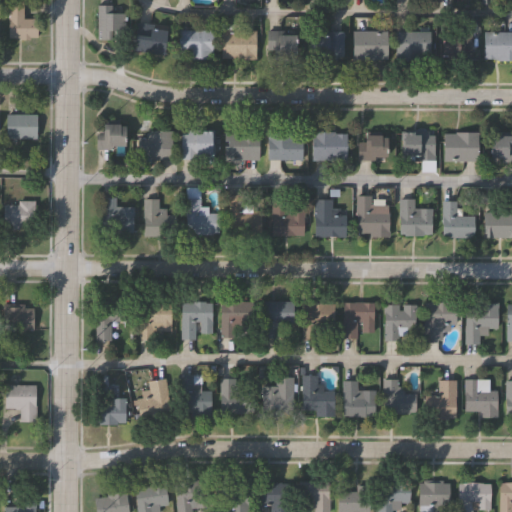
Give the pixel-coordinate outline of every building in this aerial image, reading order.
[(6,40),(6,3),(21,3),(21,21),(35,21),(35,40),(6,40)] [(98,37),(98,4),(112,4),(112,11),(123,11),(124,39),(114,39),(114,30),(110,30),(110,37),(98,37)] [(133,50),(139,20),(153,23),(152,28),(166,31),(161,55),(133,50)] [(221,58),(221,22),(239,22),(239,29),(256,29),(256,59),(234,59),(234,58),(221,58)] [(179,52),(178,30),(180,30),(180,25),(190,24),(190,30),(212,30),(213,58),(190,58),(190,56),(187,56),(187,52),(179,52)] [(395,29),(419,29),(419,24),(428,24),(428,28),(429,28),(429,55),(420,55),(420,58),(401,58),(401,56),(395,56),(395,29)] [(266,47),(266,28),(277,28),(277,33),(295,33),(295,51),(288,51),(288,59),(274,59),(274,47),(266,47)] [(352,58),(352,28),(388,28),(388,58),(352,58)] [(310,58),(310,34),(326,33),(326,29),(343,29),(343,55),(336,55),(336,58),(310,58)] [(441,52),(441,33),(458,33),(458,29),(470,29),(470,45),(463,45),(463,59),(447,59),(447,52),(441,52)] [(511,57),(483,57),(483,29),(511,29),(511,57)] [(3,116),(34,116),(34,140),(3,140),(3,116)] [(96,150),(96,128),(105,128),(105,124),(119,124),(119,126),(124,126),(124,145),(112,145),(112,150),(96,150)] [(138,158),(138,136),(146,136),(146,131),(149,131),(149,129),(171,128),(172,157),(138,158)] [(181,158),(181,134),(187,134),(187,128),(213,128),(213,158),(181,158)] [(267,158),(268,129),(291,130),(290,132),(294,132),(294,138),(302,138),(301,159),(267,158)] [(311,158),(311,129),(334,129),(334,131),(347,131),(347,158),(311,158)] [(434,158),(402,158),(403,129),(427,129),(427,133),(434,133),(434,158)] [(224,159),(225,132),(237,132),(237,130),(259,130),(258,159),(224,159)] [(443,159),(444,131),(455,132),(455,130),(477,130),(477,160),(443,159)] [(491,155),(491,136),(495,136),(495,133),(511,132),(511,160),(502,160),(502,155),(491,155)] [(358,157),(359,139),(364,139),(365,133),(387,133),(386,153),(374,152),(374,158),(358,157)] [(228,231),(228,194),(243,194),(243,203),(251,203),(251,210),(261,210),(261,237),(242,238),(242,231),(228,231)] [(388,237),(369,237),(369,232),(356,232),(355,196),(369,195),(370,205),(387,204),(388,237)] [(101,196),(116,196),(116,206),(133,206),(133,232),(123,232),(123,235),(107,235),(107,232),(101,232),(101,196)] [(186,231),(185,198),(200,197),(200,206),(208,206),(208,213),(219,213),(220,232),(212,233),(212,234),(196,234),(196,232),(186,231)] [(399,239),(399,197),(414,197),(414,206),(431,206),(431,239),(399,239)] [(143,235),(143,199),(158,198),(159,208),(166,207),(167,215),(177,214),(177,235),(143,235)] [(313,237),(313,199),(332,198),(332,207),(340,207),(340,214),(346,214),(346,237),(313,237)] [(473,236),(441,236),(441,200),(455,200),(455,215),(473,215),(473,236)] [(271,238),(271,202),(286,202),(286,213),(304,212),(304,237),(271,238)] [(1,203),(34,203),(34,227),(1,227),(1,203)] [(511,237),(483,237),(483,211),(511,211),(511,237)] [(96,340),(95,300),(125,300),(125,319),(110,319),(111,340),(96,340)] [(181,338),(181,302),(194,302),(193,301),(205,301),(205,302),(212,302),(212,333),(200,333),(200,320),(193,320),(194,338),(181,338)] [(220,337),(220,301),(253,301),(253,321),(234,321),(234,336),(220,337)] [(261,337),(261,301),(293,301),(293,322),(274,322),(274,337),(261,337)] [(302,339),(302,303),(309,303),(309,301),(325,301),(325,303),(335,303),(335,331),(324,331),(324,334),(315,334),(315,339),(302,339)] [(139,339),(139,302),(170,302),(170,329),(152,330),(152,339),(139,339)] [(342,339),(342,302),(373,302),(373,332),(362,332),(362,321),(355,321),(355,339),(342,339)] [(455,325),(449,324),(449,331),(441,332),(441,340),(438,340),(438,342),(423,342),(423,302),(455,302),(455,325)] [(464,344),(464,305),(477,304),(477,302),(497,302),(497,329),(488,329),(488,335),(478,335),(478,344),(464,344)] [(383,340),(383,304),(398,304),(398,310),(403,310),(403,305),(416,305),(415,328),(406,328),(406,335),(398,335),(398,340),(383,340)] [(31,332),(2,332),(2,307),(31,307),(31,332)] [(177,372),(192,372),(192,382),(200,381),(200,389),(211,389),(211,414),(191,414),(191,409),(177,409),(177,372)] [(301,374),(316,374),(317,383),(322,383),(322,391),(334,391),(334,416),(314,416),(314,409),(302,409),(301,374)] [(262,411),(262,384),(275,384),(275,375),(293,375),(293,411),(262,411)] [(220,409),(219,376),(235,376),(235,384),(241,384),(241,391),(253,391),(253,409),(220,409)] [(148,380),(164,377),(170,414),(139,419),(135,398),(140,397),(139,391),(149,389),(148,380)] [(384,411),(382,378),(397,377),(398,384),(404,384),(404,392),(414,391),(415,410),(395,411),(395,410),(384,411)] [(342,414),(342,378),(357,378),(357,389),(374,389),(374,414),(342,414)] [(423,394),(438,393),(438,378),(456,378),(457,416),(447,416),(447,418),(424,418),(423,394)] [(463,411),(463,378),(477,378),(477,390),(496,390),(496,418),(478,418),(478,410),(463,411)] [(94,420),(93,386),(108,385),(109,396),(127,395),(128,419),(99,421),(99,420),(94,420)] [(33,423),(16,423),(16,411),(2,411),(2,387),(33,387),(33,423)] [(419,509),(418,481),(422,480),(422,479),(442,479),(442,480),(448,480),(448,511),(432,511),(432,509),(419,509)] [(392,511),(377,511),(377,480),(410,480),(410,501),(399,501),(399,507),(392,507),(392,511)] [(174,511),(171,485),(177,485),(177,483),(195,481),(195,484),(204,483),(207,508),(189,509),(189,511),(174,511)] [(214,511),(214,489),(228,489),(228,481),(248,481),(248,505),(244,505),(244,511),(214,511)] [(511,511),(498,511),(498,481),(511,481),(511,511)] [(458,511),(458,482),(490,482),(490,508),(471,508),(471,511),(458,511)] [(296,483),(325,483),(325,511),(312,511),(312,500),(296,501),(296,483)] [(286,484),(286,511),(261,511),(261,506),(254,506),(254,485),(286,484)] [(134,511),(131,490),(149,487),(149,489),(161,487),(160,485),(163,485),(167,506),(157,507),(157,511),(134,511)] [(335,511),(335,494),(355,494),(355,487),(367,487),(367,511),(335,511)] [(94,511),(93,501),(105,499),(105,494),(125,492),(127,511),(94,511)]
